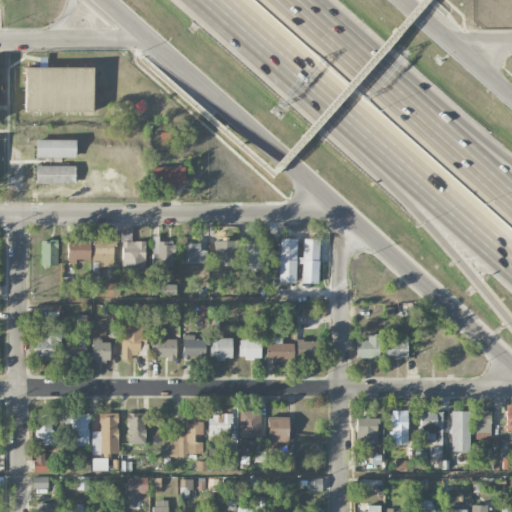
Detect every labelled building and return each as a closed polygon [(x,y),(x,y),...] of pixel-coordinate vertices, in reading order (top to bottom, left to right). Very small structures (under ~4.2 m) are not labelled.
[(93,112),(92,67),(25,68),(25,112),(93,112)] [(35,157),(76,158),(76,140),(35,139),(35,157)] [(74,184),(74,166),(35,166),(35,184),(74,184)] [(152,187),(185,185),(184,167),(151,168),(152,187)] [(130,241),(130,230),(122,230),(121,273),(144,274),(145,242),(130,241)] [(173,266),(172,239),(152,240),(152,267),(173,266)] [(295,282),(297,239),(280,239),(279,282),(295,282)] [(300,283),(317,283),(318,240),(303,239),(302,258),(301,258),(300,283)] [(41,240),(40,265),(57,266),(57,241),(41,240)] [(91,240),(92,268),(114,268),(113,240),(91,240)] [(90,242),(67,241),(67,261),(90,262),(90,242)] [(236,242),(215,241),(214,263),(235,264),(236,242)] [(182,263),(206,264),(206,251),(199,251),(200,244),(183,243),(182,263)] [(263,244),(243,244),(242,269),(262,269),(263,244)] [(64,296),(71,296),(71,282),(63,282),(64,296)] [(96,284),(96,296),(111,296),(111,284),(96,284)] [(161,295),(176,295),(176,285),(161,285),(161,295)] [(59,305),(37,305),(37,321),(59,321),(59,305)] [(318,317),(318,309),(303,309),(302,316),(318,317)] [(90,316),(77,315),(76,330),(90,330),(90,316)] [(143,321),(122,321),(122,360),(138,360),(138,345),(143,345),(143,321)] [(194,334),(182,335),(183,358),(205,358),(204,339),(194,339),(194,334)] [(357,358),(379,358),(379,334),(367,334),(367,341),(356,341),(357,358)] [(36,360),(53,361),(54,337),(36,337),(36,360)] [(232,338),(210,338),(209,358),(231,359),(232,338)] [(175,339),(152,340),(153,359),(176,359),(175,339)] [(239,339),(238,358),(260,358),(260,339),(239,339)] [(297,360),(317,360),(317,341),(297,340),(297,360)] [(384,357),(406,358),(407,340),(384,340),(384,357)] [(109,341),(92,341),(91,362),(108,362),(109,341)] [(63,360),(82,359),(82,343),(62,344),(63,360)] [(293,343),(266,343),(266,361),(293,362),(293,343)] [(490,410),(476,409),(475,439),(490,439),(490,410)] [(260,412),(240,411),(239,435),(259,435),(260,412)] [(391,411),(391,445),(408,445),(407,411),(391,411)] [(440,412),(418,412),(419,441),(441,441),(440,412)] [(469,412),(451,412),(450,451),(469,452),(469,412)] [(91,432),(91,454),(118,454),(117,413),(99,414),(99,432),(91,432)] [(150,414),(127,413),(126,444),(145,445),(145,427),(150,427),(150,414)] [(43,440),(42,445),(52,445),(53,415),(35,414),(34,440),(43,440)] [(230,415),(208,414),(208,440),(229,441),(230,415)] [(71,446),(89,445),(88,415),(70,416),(71,446)] [(268,442),(288,442),(287,417),(268,417),(268,442)] [(202,456),(202,418),(186,418),(186,433),(169,433),(169,456),(202,456)] [(378,418),(356,418),(356,444),(377,444),(378,418)] [(34,472),(46,472),(46,444),(34,444),(34,472)] [(441,447),(429,447),(429,457),(441,457),(441,447)] [(426,467),(426,452),(414,452),(414,466),(426,467)] [(294,468),(294,456),(286,456),(286,468),(294,468)] [(92,458),(91,470),(107,470),(107,458),(92,458)] [(501,469),(509,469),(509,459),(502,458),(501,469)] [(406,471),(406,461),(395,460),(395,470),(406,471)] [(48,489),(48,477),(32,477),(32,488),(48,489)] [(127,494),(147,493),(147,477),(127,478),(127,494)] [(321,492),(321,478),(307,478),(306,491),(321,492)] [(167,511),(168,500),(151,501),(151,511),(167,511)] [(414,510),(413,511),(436,511),(437,502),(422,501),(421,510),(414,510)] [(57,511),(57,503),(38,504),(38,511),(57,511)]
